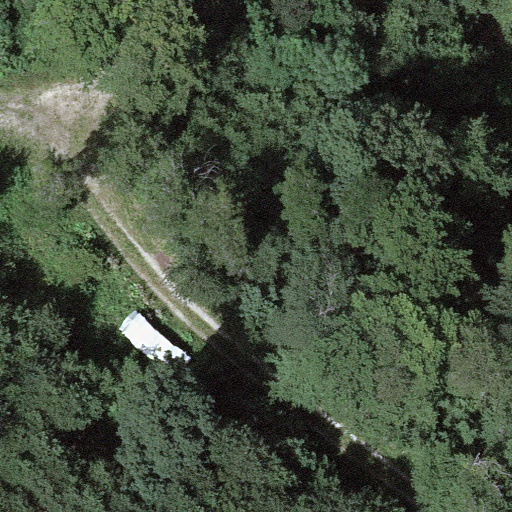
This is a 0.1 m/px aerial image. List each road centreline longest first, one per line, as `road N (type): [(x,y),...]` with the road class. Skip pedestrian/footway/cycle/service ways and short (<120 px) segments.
road 1 (track): [(0,121),(38,147),(185,320),(420,511)]
road 2 (track): [(38,147),(194,0)]
